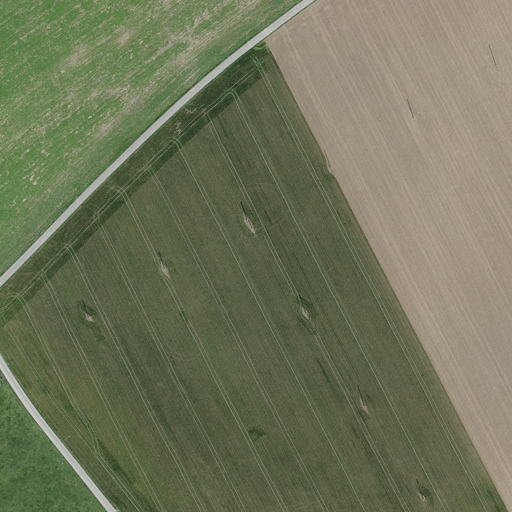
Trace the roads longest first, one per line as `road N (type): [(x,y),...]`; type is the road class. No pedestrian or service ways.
road 1 (residential): [(0,281),(135,144),(309,0)]
road 2 (unclassified): [(0,362),(111,511)]
